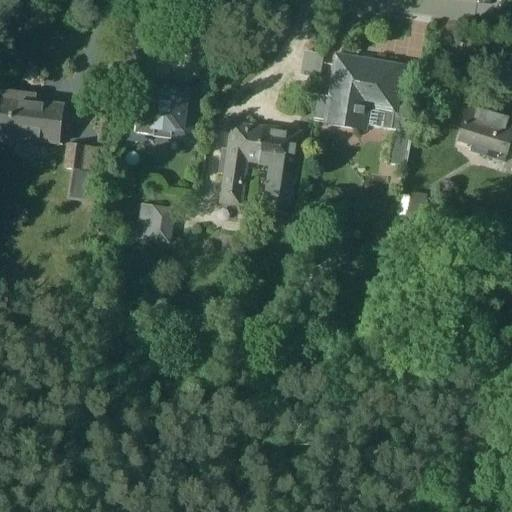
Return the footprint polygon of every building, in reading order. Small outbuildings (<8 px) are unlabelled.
[(152,54),(125,51),(118,95),(145,98),(146,90),(147,90),(152,54)] [(322,86),(327,63),(306,59),(301,82),(322,86)] [(402,77),(339,66),(332,106),(328,128),(328,131),(359,137),(361,123),(364,123),(365,117),(363,117),(364,108),(396,113),(402,77)] [(147,90),(146,90),(145,98),(142,122),(141,122),(140,129),(141,129),(140,138),(188,144),(194,96),(147,90)] [(66,115),(23,110),(24,103),(7,101),(0,151),(17,153),(18,148),(61,153),(66,115)] [(328,128),(332,106),(319,104),(315,126),(328,128)] [(511,144),(511,127),(472,115),(461,149),(474,153),(472,159),(491,165),(493,160),(506,164),(511,144)] [(233,131),(229,161),(223,160),(220,180),(226,181),(222,211),(241,214),(246,177),(241,176),(242,168),(260,170),(265,136),(233,131)] [(301,142),(265,136),(260,170),(274,172),(268,217),(289,221),(294,189),(299,189),(301,174),(296,173),(301,142)] [(413,140),(396,137),(390,171),(407,175),(413,140)] [(88,155),(70,152),(67,176),(85,179),(88,155)] [(103,157),(88,155),(85,179),(99,181),(103,157)] [(411,198),(409,216),(428,217),(430,199),(411,198)] [(175,218),(144,213),(139,246),(171,251),(175,218)]
